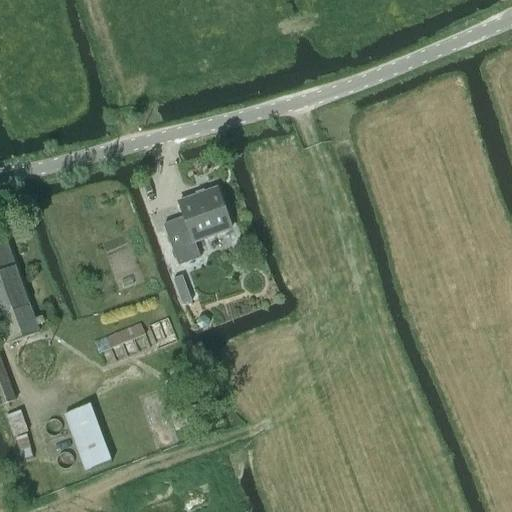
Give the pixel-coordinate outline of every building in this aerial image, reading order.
[(179,203),(184,218),(163,226),(179,267),(200,259),(194,243),(231,230),(217,190),(179,203)] [(9,252),(3,233),(0,234),(0,319),(8,344),(38,334),(22,289),(9,252)] [(168,320),(148,327),(157,350),(177,342),(168,320)] [(140,325),(94,343),(99,354),(145,336),(140,325)] [(16,371),(34,383),(55,375),(58,352),(41,339),(20,348),(16,371)] [(0,407),(16,402),(0,358),(0,407)] [(111,462),(90,406),(63,415),(84,472),(111,462)] [(28,433),(21,412),(6,417),(13,438),(28,433)]
